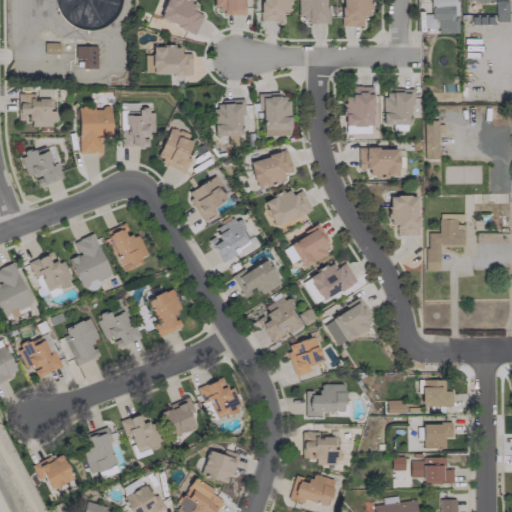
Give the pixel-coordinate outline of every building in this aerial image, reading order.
[(86,34),(76,32),(67,27),(59,20),(55,10),(53,0),(118,0),(118,10),(114,20),(106,27),(97,32),(86,34)] [(163,0),(156,19),(193,33),(201,14),(192,11),(195,3),(188,0),(163,0)] [(212,0),(212,8),(220,7),(220,14),(243,14),(242,0),(212,0)] [(280,20),(280,10),(288,10),(287,0),(258,0),(259,21),(280,20)] [(296,0),(297,22),(327,22),(327,6),(323,6),(323,0),(296,0)] [(339,0),(339,25),(361,26),(361,15),(368,15),(367,0),(339,0)] [(435,33),(455,32),(454,0),(428,0),(429,13),(422,13),(422,28),(435,27),(435,33)] [(94,45),(72,46),(73,59),(79,59),(80,68),(95,68),(94,45)] [(189,52),(178,52),(178,46),(149,46),(150,74),(189,74),(189,52)] [(369,126),(371,86),(351,85),(350,96),(342,95),(341,125),(369,126)] [(411,89),(380,89),(381,124),(407,124),(407,103),(411,103),(411,89)] [(258,92),(259,135),(288,134),(287,98),(278,98),(278,92),(258,92)] [(46,98),(32,98),(32,93),(16,93),(16,120),(29,120),(29,125),(53,125),(53,110),(47,110),(46,98)] [(241,135),(240,99),(211,100),(212,135),(241,135)] [(76,108),(77,152),(98,152),(97,137),(109,137),(108,108),(76,108)] [(119,146),(146,146),(146,133),(151,133),(152,109),(124,109),(124,129),(119,129),(119,146)] [(436,132),(442,132),(442,121),(421,121),(422,158),(436,158),(436,132)] [(188,158),(182,156),(190,135),(168,126),(154,160),(183,171),(188,158)] [(60,178),(55,161),(50,163),(45,148),(33,152),(32,149),(17,154),(24,176),(31,174),(35,186),(60,178)] [(246,160),(254,187),(282,180),(280,173),(290,170),(284,150),(246,160)] [(200,220),(213,213),(210,207),(224,199),(212,176),(184,191),(200,220)] [(273,226),(309,209),(299,189),(289,194),(286,189),(260,201),(273,226)] [(415,234),(415,195),(386,195),(386,225),(394,225),(394,235),(415,234)] [(436,214),(436,232),(423,232),(422,270),(436,271),(437,246),(461,246),(461,222),(461,214),(436,214)] [(220,261),(250,241),(232,215),(213,228),(216,233),(206,240),(220,261)] [(103,231),(121,271),(140,262),(138,257),(144,254),(135,234),(129,237),(122,222),(103,231)] [(326,252),(320,243),(325,241),(316,225),(286,241),(300,267),(326,252)] [(109,278),(91,232),(70,241),(76,255),(66,259),(79,290),(109,278)] [(26,262),(41,294),(70,280),(61,260),(55,263),(49,250),(26,262)] [(279,283),(264,259),(244,271),(242,268),(229,275),(241,296),(254,289),(257,295),(279,283)] [(0,317),(29,305),(11,262),(0,266),(0,317)] [(354,282),(344,262),(333,267),(331,263),(305,275),(317,300),(354,282)] [(159,335),(178,327),(172,312),(179,309),(169,288),(143,299),(159,335)] [(306,309),(294,314),(287,297),(281,299),(279,295),(260,302),(267,320),(259,323),(267,341),(301,328),(299,325),(310,320),(306,309)] [(320,322),(334,346),(372,323),(357,299),(320,322)] [(96,356),(90,342),(97,339),(87,316),(59,328),(74,365),(96,356)] [(59,367),(53,350),(46,353),(40,337),(14,346),(22,368),(31,364),(34,375),(59,367)] [(319,362),(314,337),(284,343),(291,375),(307,371),(306,364),(319,362)] [(0,379),(15,373),(2,346),(0,346),(0,379)] [(200,402),(207,400),(213,417),(238,408),(230,387),(224,389),(220,377),(194,386),(200,402)] [(449,390),(442,390),(442,379),(419,379),(418,406),(449,406),(449,390)] [(302,390),(302,415),(318,415),(318,411),(341,411),(341,383),(318,383),(318,393),(310,393),(310,390),(302,390)] [(192,411),(185,396),(165,404),(167,408),(159,411),(169,437),(192,427),(186,413),(192,411)] [(117,420),(122,435),(128,433),(133,452),(158,444),(150,419),(139,423),(136,414),(117,420)] [(449,437),(449,422),(419,422),(420,448),(442,447),(442,437),(449,437)] [(113,464),(106,442),(109,441),(104,426),(84,433),(88,446),(80,449),(88,472),(113,464)] [(331,436),(316,436),(316,431),(300,431),(299,457),(313,458),(312,464),(336,464),(336,448),(331,448),(331,436)] [(224,482),(226,473),(232,474),(236,452),(222,450),(221,454),(204,450),(198,476),(224,482)] [(71,479),(59,454),(49,458),(48,456),(29,465),(35,479),(41,476),(48,489),(71,479)] [(443,457),(407,458),(408,477),(420,476),(421,483),(451,483),(450,468),(443,468),(443,457)] [(292,476),(285,499),(300,503),(301,499),(324,505),(331,479),(309,473),(307,480),(292,476)] [(141,484),(137,477),(118,488),(122,495),(141,484)] [(176,510),(178,511),(212,511),(221,498),(191,478),(175,503),(179,506),(176,510)] [(156,495),(150,498),(143,484),(120,497),(128,511),(154,511),(163,507),(156,495)] [(453,511),(454,498),(438,498),(437,511),(453,511)] [(80,511),(103,511),(106,507),(84,501),(80,511)] [(414,511),(414,501),(371,503),(371,511),(414,511)]
